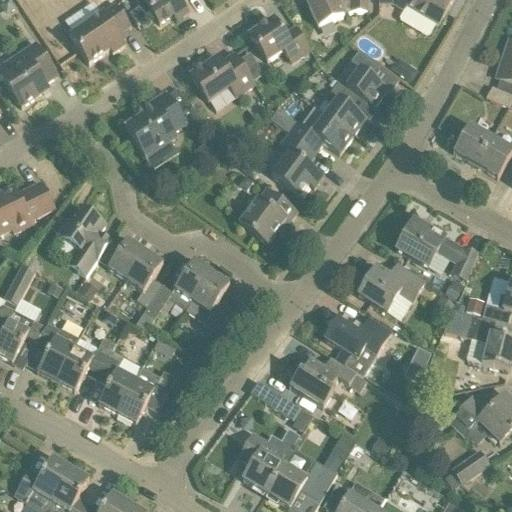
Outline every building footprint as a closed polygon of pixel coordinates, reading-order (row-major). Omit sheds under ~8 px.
[(9,0),(8,0),(0,5),(0,8),(6,17),(16,10),(9,0)] [(153,18),(159,28),(179,14),(183,20),(188,16),(178,0),(132,0),(139,10),(130,16),(137,28),(153,18)] [(366,14),(366,0),(310,0),(306,2),(319,30),(352,14),(366,14)] [(378,0),(379,6),(393,5),(397,0),(406,6),(405,7),(438,28),(454,0),(378,0)] [(113,57),(126,49),(119,38),(130,31),(115,8),(69,39),(89,68),(110,54),(113,57)] [(284,38),(273,22),(249,38),(267,66),(283,55),(290,66),(310,54),(295,31),(284,38)] [(511,43),(509,43),(496,81),(500,83),(511,86),(511,43)] [(0,77),(21,111),(48,93),(45,87),(57,79),(36,46),(0,70),(0,77)] [(249,55),(238,63),(246,73),(256,66),(249,55)] [(374,111),(388,93),(372,80),(379,71),(358,55),(337,83),(339,85),(358,99),(374,111)] [(238,63),(235,58),(222,66),(218,60),(190,79),(209,106),(229,92),(236,102),(256,88),(246,73),(238,63)] [(404,70),(400,76),(410,83),(418,70),(413,67),(404,70)] [(511,86),(500,83),(496,93),(511,99),(511,86)] [(352,141),(366,122),(349,111),(358,99),(339,85),(330,96),(324,103),(332,109),(324,119),(352,141)] [(492,91),(486,101),(509,110),(511,102),(511,99),(496,93),(492,91)] [(153,173),(177,157),(170,146),(178,140),(175,136),(187,128),(166,95),(147,108),(150,112),(124,129),(145,162),(153,173)] [(277,110),(269,122),(277,129),(286,117),(277,110)] [(352,141),(324,119),(312,136),(297,125),(288,137),(315,157),(324,145),(339,158),(352,141)] [(475,169),(491,141),(469,129),(453,156),(475,169)] [(314,193),(323,180),(307,169),(315,157),(288,137),(276,153),(285,159),(270,180),(299,201),(308,189),(314,193)] [(498,182),(511,156),(511,153),(491,141),(475,169),(498,182)] [(212,148),(199,156),(205,166),(218,158),(212,148)] [(54,213),(42,187),(18,199),(14,190),(0,196),(0,237),(11,233),(13,237),(32,228),(30,224),(54,213)] [(297,215),(266,193),(259,203),(257,202),(239,228),(267,248),(282,228),(286,231),(297,215)] [(105,229),(83,214),(73,227),(69,224),(58,240),(77,254),(67,269),(75,274),(86,281),(109,248),(98,240),(105,229)] [(463,253),(445,242),(445,241),(413,223),(396,254),(427,272),(437,255),(457,267),(452,279),(466,285),(478,258),(463,252),(463,253)] [(125,285),(144,256),(127,244),(107,273),(125,285)] [(153,282),(163,268),(144,256),(125,285),(143,297),(137,305),(147,312),(163,289),(153,282)] [(186,316),(212,277),(193,265),(174,294),(191,306),(185,315),(186,316)] [(21,269),(3,303),(5,304),(17,310),(21,302),(35,276),(21,269)] [(425,283),(402,269),(394,282),(376,271),(358,299),(387,316),(399,297),(411,305),(425,283)] [(213,335),(226,315),(216,308),(229,289),(212,277),(186,316),(213,335)] [(453,284),(445,296),(456,303),(463,291),(453,284)] [(85,285),(78,295),(90,303),(97,292),(85,285)] [(511,315),(511,285),(507,300),(500,298),(497,311),(485,307),(481,322),(496,326),(508,329),(511,315)] [(172,295),(163,289),(147,312),(136,329),(146,334),(154,322),(172,295)] [(449,315),(454,307),(441,298),(436,307),(449,315)] [(469,301),(466,315),(480,319),(484,304),(469,301)] [(0,313),(0,336),(2,338),(13,318),(14,316),(17,310),(5,304),(2,310),(0,313)] [(511,375),(511,369),(511,342),(493,338),(496,326),(481,322),(480,322),(455,315),(452,328),(466,332),(465,333),(467,333),(465,342),(486,347),(480,368),(511,375)] [(32,328),(13,318),(2,338),(0,342),(0,360),(13,367),(22,348),(34,354),(36,351),(45,333),(33,326),(32,328)] [(361,333),(340,320),(324,344),(343,356),(337,366),(354,376),(360,367),(356,364),(363,353),(375,361),(383,348),(391,335),(369,322),(361,333)] [(57,387),(74,353),(80,342),(60,332),(59,334),(48,328),(45,333),(36,351),(47,357),(37,376),(57,387)] [(97,384),(109,361),(115,348),(107,343),(101,345),(92,362),(74,353),(57,387),(75,396),(84,378),(97,384)] [(160,354),(164,347),(158,343),(154,351),(157,352),(160,354)] [(419,353),(413,364),(425,370),(430,359),(419,353)] [(119,419),(136,385),(116,375),(121,367),(109,361),(97,384),(108,390),(98,408),(119,419)] [(354,376),(337,366),(330,361),(324,371),(310,363),(302,376),(299,375),(289,391),(322,411),(333,394),(331,393),(337,383),(358,396),(366,384),(354,376)] [(160,381),(143,371),(136,385),(119,419),(136,429),(147,409),(158,415),(170,393),(157,386),(160,381)] [(293,424),(294,422),(306,430),(313,419),(300,412),(276,397),(269,409),(293,424)] [(511,434),(511,413),(511,412),(511,411),(511,405),(505,398),(487,417),(472,402),(448,426),(464,441),(479,427),(499,447),(511,434)] [(307,433),(318,440),(325,429),(314,422),(307,433)] [(429,423),(411,422),(410,439),(428,440),(429,423)] [(266,498),(285,468),(264,455),(268,449),(253,439),(239,462),(251,469),(242,484),(266,498)] [(379,440),(371,453),(384,460),(392,447),(379,440)] [(462,487),(489,468),(479,454),(451,472),(462,487)] [(32,511),(49,511),(71,474),(52,462),(40,481),(29,474),(13,501),(32,511)] [(289,511),(300,494),(320,506),(336,478),(327,473),(312,464),(303,479),(285,468),(266,498),(289,511)] [(89,511),(90,511),(77,504),(89,484),(71,474),(49,511),(89,511)] [(379,511),(375,511),(349,496),(339,511),(380,511),(385,504),(384,503),(379,511)] [(128,511),(130,509),(111,498),(103,511),(91,511),(90,511),(89,511),(128,511)]
